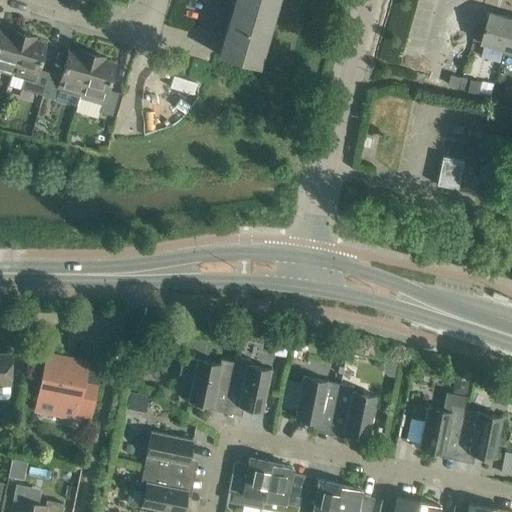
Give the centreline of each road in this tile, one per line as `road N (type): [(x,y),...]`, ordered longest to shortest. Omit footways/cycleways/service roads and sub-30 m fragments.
road 1 (residential): [(206,511),(215,470),(231,439),(243,435),(511,498)]
road 2 (residential): [(309,256),(323,172),(372,0)]
road 3 (tertiary): [(309,256),(196,255),(84,276)]
road 4 (tertiary): [(84,276),(305,286)]
road 5 (residential): [(158,0),(144,29),(22,0)]
road 6 (tertiary): [(438,310),(408,290),(309,256)]
road 7 (tertiary): [(305,286),(438,310)]
road 8 (residential): [(124,336),(0,323)]
